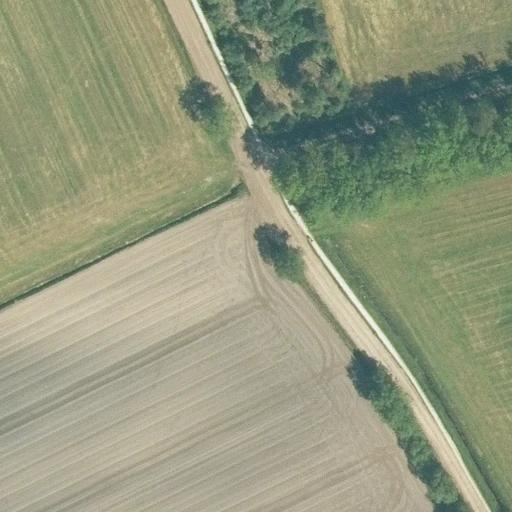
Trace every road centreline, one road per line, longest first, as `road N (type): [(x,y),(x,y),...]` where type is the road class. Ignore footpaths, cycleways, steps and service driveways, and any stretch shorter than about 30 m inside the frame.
road 1 (track): [(475,511),(397,380),(267,201),(250,163)]
road 2 (track): [(250,163),(511,88)]
road 3 (track): [(250,163),(177,0)]
